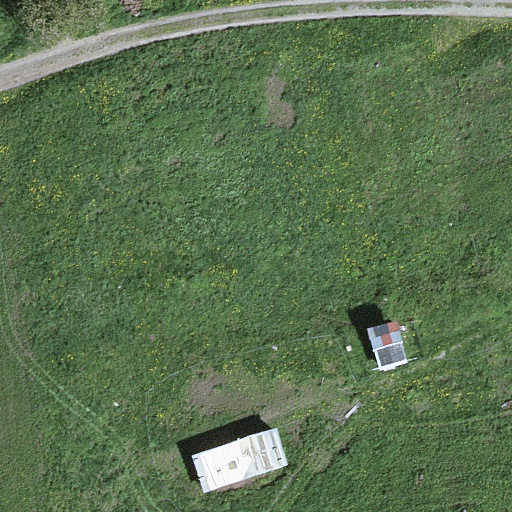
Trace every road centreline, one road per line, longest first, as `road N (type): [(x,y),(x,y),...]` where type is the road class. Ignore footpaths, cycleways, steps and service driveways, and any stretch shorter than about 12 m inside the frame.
road 1 (track): [(0,67),(73,39),(511,24)]
road 2 (track): [(511,334),(435,375),(356,445),(301,511)]
